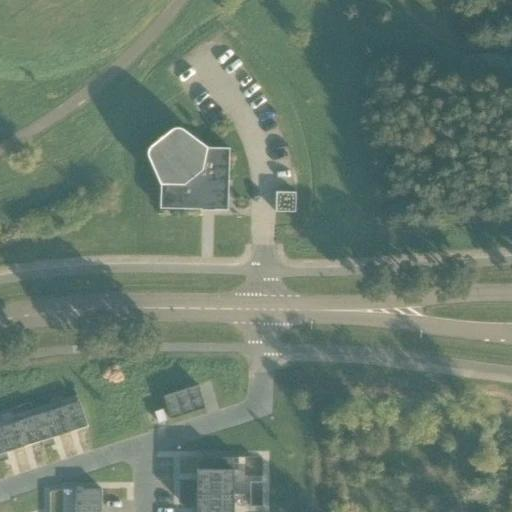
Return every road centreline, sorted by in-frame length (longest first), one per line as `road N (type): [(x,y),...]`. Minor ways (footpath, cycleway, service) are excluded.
road 1 (tertiary): [(0,318),(115,308),(331,310)]
road 2 (tertiary): [(331,310),(361,320),(511,333)]
road 3 (tertiary): [(511,293),(331,310)]
road 4 (residential): [(147,448),(246,415),(260,399),(262,348)]
road 5 (residential): [(0,493),(147,448)]
